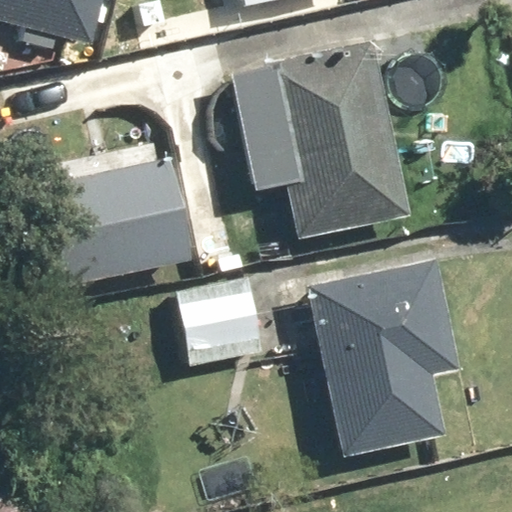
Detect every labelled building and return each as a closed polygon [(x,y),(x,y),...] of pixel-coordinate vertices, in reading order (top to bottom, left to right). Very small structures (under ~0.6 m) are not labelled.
[(91,0),(0,0),(0,12),(85,31),(91,0)] [(407,202),(367,41),(226,75),(253,184),(283,177),(295,229),(407,202)] [(160,64),(47,88),(60,148),(173,124),(160,64)] [(157,152),(25,180),(45,277),(178,250),(157,152)] [(434,254),(305,280),(340,449),(445,428),(435,377),(458,372),(434,254)] [(181,290),(193,367),(264,356),(251,278),(181,290)] [(21,511),(18,491),(0,494),(0,511),(21,511)]
